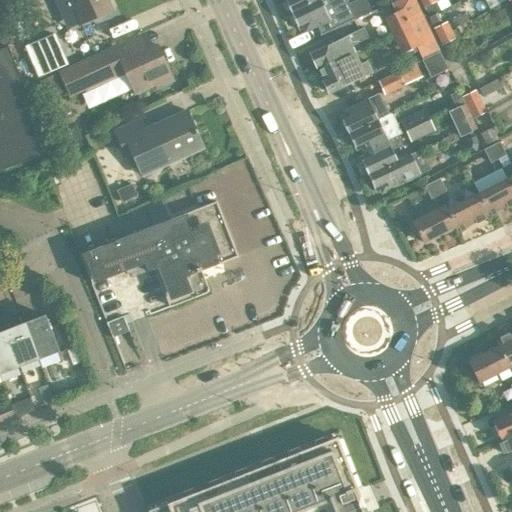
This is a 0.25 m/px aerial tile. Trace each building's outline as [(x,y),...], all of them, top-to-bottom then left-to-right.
[(69,0),(80,24),(111,10),(106,0),(69,0)] [(282,0),(289,14),(317,0),(282,0)] [(356,0),(347,5),(344,0),(317,0),(289,14),(297,31),(301,29),(303,33),(334,18),(337,25),(369,10),(365,1),(363,0),(356,0)] [(419,14),(412,0),(396,0),(390,3),(395,13),(383,19),(388,30),(419,14)] [(388,30),(400,54),(415,46),(422,60),(437,53),(419,14),(388,30)] [(439,36),(450,30),(446,21),(435,27),(439,36)] [(309,55),(315,67),(316,66),(332,59),(335,63),(354,54),(362,49),(359,43),(368,39),(363,29),(338,41),(334,39),(329,41),(329,45),(309,55)] [(443,44),(444,44),(455,38),(450,30),(439,36),(443,44)] [(53,35),(24,47),(37,78),(66,65),(53,35)] [(77,65),(60,73),(70,96),(84,90),(86,94),(126,76),(134,94),(154,85),(156,88),(171,81),(155,46),(141,52),(135,39),(77,65)] [(327,93),(373,72),(368,60),(359,64),(354,54),(335,63),(332,59),(316,66),(322,79),(321,80),(327,93)] [(419,78),(413,65),(378,82),(384,95),(419,78)] [(479,88),(483,96),(502,85),(498,78),(479,88)] [(475,90),(462,96),(473,118),(485,112),(475,90)] [(339,117),(348,135),(389,115),(389,114),(379,94),(342,112),(343,115),(339,117)] [(459,138),(475,130),(462,104),(446,112),(459,138)] [(141,176),(203,148),(186,111),(144,130),(139,120),(114,131),(124,155),(130,153),(141,176)] [(400,122),(404,132),(428,121),(423,111),(400,122)] [(387,140),(396,136),(402,133),(393,114),(390,113),(389,114),(389,115),(348,135),(356,152),(360,150),(361,153),(387,140)] [(433,131),(428,121),(404,132),(409,143),(433,131)] [(486,144),(497,138),(492,127),(480,133),(486,144)] [(358,158),(366,175),(397,160),(392,151),(402,146),(396,136),(387,140),(361,153),(362,156),(358,158)] [(491,145),(498,158),(506,154),(499,141),(491,145)] [(498,158),(491,145),(483,149),(490,162),(498,158)] [(409,154),(397,160),(366,175),(374,192),(379,190),(381,194),(429,171),(419,150),(409,154)] [(97,214),(114,208),(94,152),(77,158),(97,214)] [(431,180),(438,195),(446,191),(439,176),(431,180)] [(511,188),(507,179),(476,195),(487,215),(504,206),(505,208),(511,204),(511,188)] [(438,195),(431,180),(423,184),(430,198),(438,195)] [(487,215),(476,195),(445,211),(453,227),(452,227),(454,232),(474,222),(475,225),(484,220),(483,217),(487,215)] [(216,202),(80,254),(91,284),(143,264),(149,278),(156,276),(168,308),(206,293),(207,288),(201,270),(237,257),(216,202)] [(453,227),(445,211),(443,206),(410,222),(421,243),(452,227),(453,227)] [(43,315),(22,323),(39,364),(59,356),(43,315)] [(106,322),(112,337),(129,330),(123,315),(106,322)] [(56,324),(62,339),(72,334),(67,320),(56,324)] [(22,323),(3,331),(19,372),(39,364),(22,323)] [(3,331),(0,331),(0,377),(1,379),(19,372),(3,331)] [(508,362),(511,360),(511,333),(510,335),(509,332),(499,337),(500,339),(496,341),(498,346),(499,345),(508,362)] [(508,362),(499,345),(498,346),(468,361),(479,383),(510,367),(508,362)] [(38,388),(43,402),(44,404),(53,400),(47,384),(38,388)] [(511,413),(493,421),(501,440),(511,434),(511,413)] [(369,511),(358,486),(361,485),(339,431),(147,506),(147,507),(148,507),(150,511),(149,511),(369,511)] [(511,434),(501,440),(507,456),(511,453),(511,434)]
